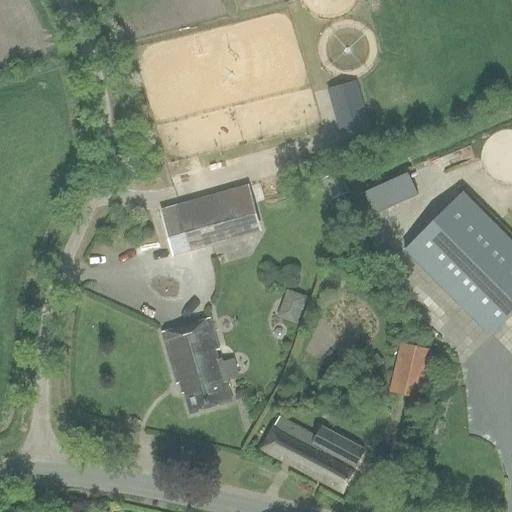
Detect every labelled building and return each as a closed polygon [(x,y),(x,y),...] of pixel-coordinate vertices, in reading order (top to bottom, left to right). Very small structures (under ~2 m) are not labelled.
[(357,82),(330,90),(343,140),(371,132),(357,82)] [(411,170),(366,190),(376,213),(421,193),(411,170)] [(341,173),(324,180),(333,199),(349,192),(341,173)] [(248,188),(179,207),(190,250),(260,231),(248,188)] [(511,239),(467,192),(407,253),(494,338),(511,319),(511,239)] [(289,291),(285,301),(294,304),(288,321),(297,324),(306,297),(289,291)] [(193,414),(232,402),(225,378),(227,377),(209,320),(163,335),(182,395),(187,394),(193,414)] [(402,342),(391,392),(421,399),(432,349),(402,342)] [(299,394),(307,399),(312,393),(304,388),(299,394)] [(345,494),(363,461),(346,451),(348,446),(331,437),(328,443),(282,418),(264,450),(345,494)]
